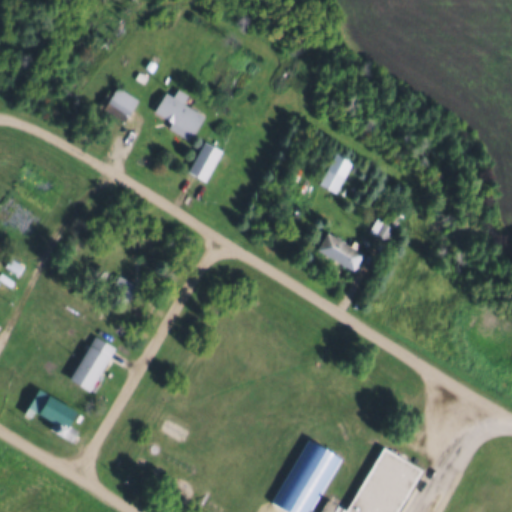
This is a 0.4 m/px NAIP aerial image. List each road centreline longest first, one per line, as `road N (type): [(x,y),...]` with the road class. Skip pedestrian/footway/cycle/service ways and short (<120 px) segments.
road 1 (residential): [(482,396),(19,117)]
road 2 (residential): [(72,472),(217,234)]
road 3 (residential): [(0,428),(136,511)]
road 4 (residential): [(415,511),(482,396)]
